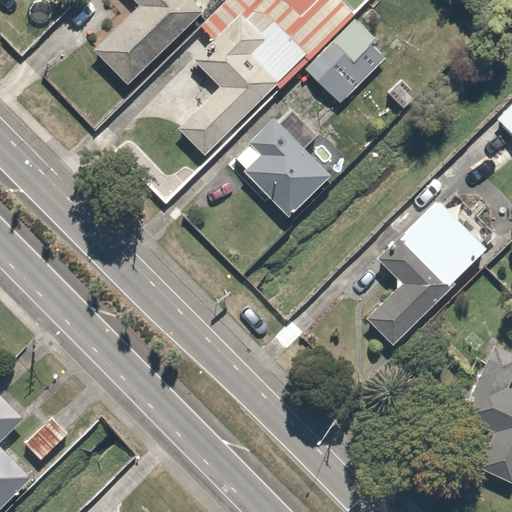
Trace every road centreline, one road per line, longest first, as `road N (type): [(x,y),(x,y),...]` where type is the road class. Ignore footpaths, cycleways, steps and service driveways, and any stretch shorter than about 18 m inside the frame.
road 1 (secondary): [(0,142),(368,511)]
road 2 (secondary): [(271,511),(0,241)]
